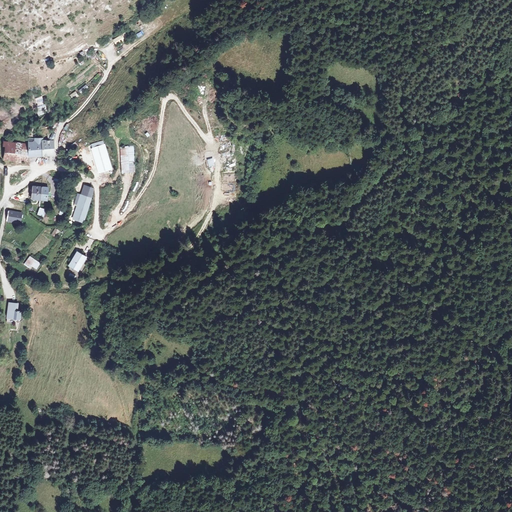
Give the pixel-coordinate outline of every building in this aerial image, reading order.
[(125,32),(112,40),(116,45),(129,38),(125,32)] [(78,90),(80,93),(89,88),(87,85),(78,90)] [(35,98),(37,108),(44,106),(42,96),(35,98)] [(218,134),(218,155),(231,154),(231,134),(218,134)] [(16,160),(19,143),(14,142),(15,139),(9,138),(8,146),(11,147),(9,160),(16,160)] [(34,144),(34,155),(58,155),(58,141),(48,141),(48,139),(41,139),(40,143),(34,143),(34,144)] [(70,155),(78,145),(73,142),(66,152),(70,155)] [(34,162),(34,155),(34,144),(19,143),(16,160),(34,162)] [(103,145),(90,149),(98,173),(110,169),(103,145)] [(132,146),(119,147),(121,172),(133,171),(132,146)] [(41,199),(43,186),(34,184),(31,198),(41,199)] [(50,187),(43,186),(41,199),(47,200),(50,187)] [(90,199),(81,196),(73,219),(83,222),(90,199)] [(21,213),(7,210),(6,221),(20,223),(21,213)] [(55,228),(51,235),(56,238),(60,231),(55,228)] [(73,269),(84,257),(76,250),(65,261),(73,269)] [(30,256),(24,263),(36,272),(41,265),(30,256)] [(17,316),(11,316),(11,308),(3,309),(3,322),(16,323),(17,316)]
